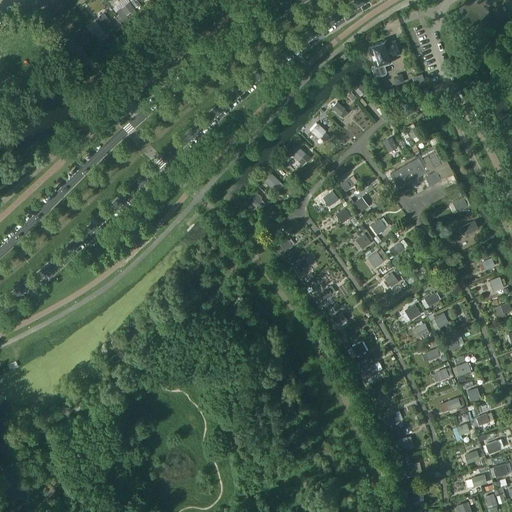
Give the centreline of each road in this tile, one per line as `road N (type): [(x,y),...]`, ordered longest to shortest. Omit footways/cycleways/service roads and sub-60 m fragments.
road 1 (secondary): [(0,305),(231,97),(366,0)]
road 2 (secondary): [(301,0),(140,116),(0,252)]
